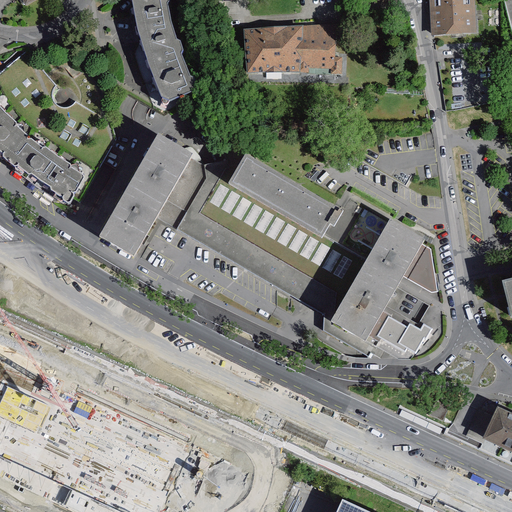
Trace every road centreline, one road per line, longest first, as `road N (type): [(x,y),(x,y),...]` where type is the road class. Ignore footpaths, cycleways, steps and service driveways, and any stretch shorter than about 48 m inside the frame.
road 1 (secondary): [(296,383),(131,300),(0,212)]
road 2 (residential): [(294,346),(131,270),(0,177)]
road 3 (residential): [(414,0),(469,330)]
road 4 (secondary): [(511,483),(296,383)]
road 5 (residential): [(469,330),(427,371),(332,371),(296,383)]
